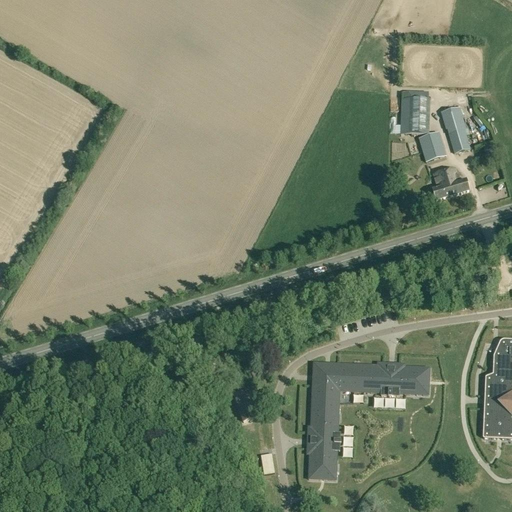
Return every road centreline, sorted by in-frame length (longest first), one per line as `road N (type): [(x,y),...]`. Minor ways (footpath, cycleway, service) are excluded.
road 1 (secondary): [(0,364),(511,210)]
road 2 (residential): [(286,511),(275,417),(290,369),(306,356),(384,332),(511,312)]
